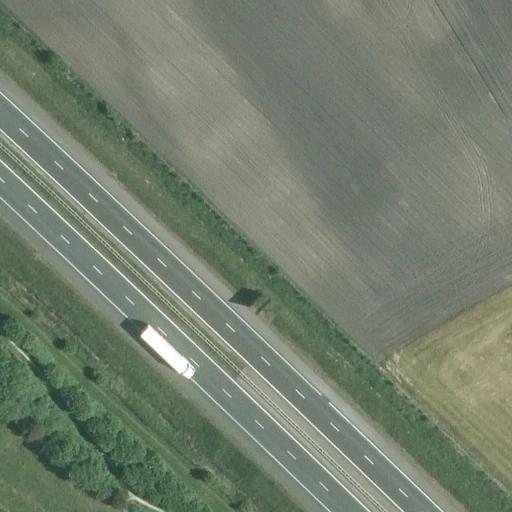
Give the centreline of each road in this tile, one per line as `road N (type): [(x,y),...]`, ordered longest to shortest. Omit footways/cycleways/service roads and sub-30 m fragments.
road 1 (motorway): [(424,511),(0,108)]
road 2 (motorway): [(0,179),(351,511)]
